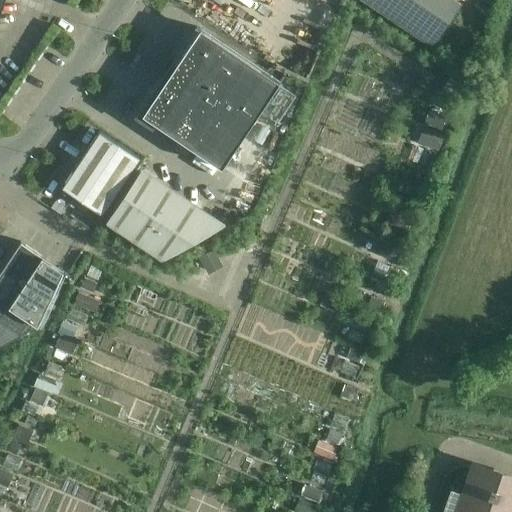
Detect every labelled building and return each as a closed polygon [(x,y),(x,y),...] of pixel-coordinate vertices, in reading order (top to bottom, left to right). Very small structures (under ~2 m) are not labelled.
[(143,115),(222,168),(280,81),(201,29),(202,28),(200,27),(142,114),(143,115)] [(99,131),(61,187),(101,214),(139,157),(99,131)] [(108,218),(165,256),(221,225),(140,170),(108,218)] [(0,299),(8,305),(42,255),(20,241),(0,271),(0,299)] [(213,251),(199,258),(207,272),(220,264),(218,259),(213,251)] [(37,324),(62,270),(63,270),(42,255),(8,305),(37,324)] [(37,324),(8,305),(0,299),(0,344),(37,325),(37,324)] [(345,359),(365,366),(369,355),(350,347),(345,359)] [(339,396),(350,400),(354,390),(343,385),(339,396)] [(326,440),(337,445),(342,434),(331,430),(326,440)] [(314,452),(333,460),(338,448),(318,441),(314,452)] [(511,511),(511,478),(474,465),(464,492),(452,488),(453,487),(451,487),(442,511),(511,511)] [(299,495),(318,503),(323,492),(303,484),(299,495)] [(293,510),(297,511),(315,511),(317,507),(298,499),(293,510)]
